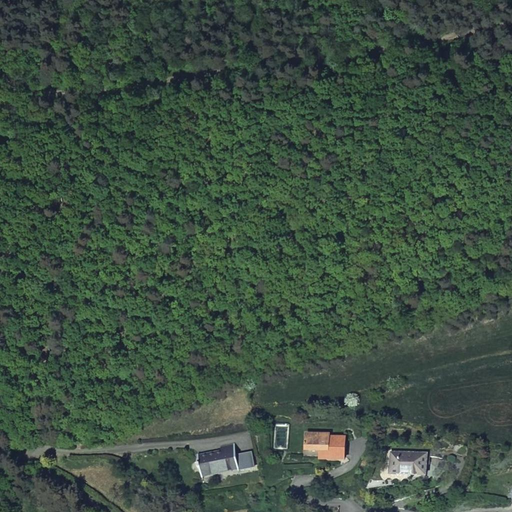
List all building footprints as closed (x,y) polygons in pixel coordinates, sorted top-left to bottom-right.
[(308,434),(307,450),(321,451),(329,451),(329,460),(345,460),(346,438),(330,438),(330,435),(308,434)] [(234,444),(220,446),(221,451),(198,456),(202,477),(238,469),(239,469),(237,457),(234,444)] [(329,460),(329,451),(321,451),(321,459),(329,460)] [(391,453),(390,474),(426,475),(427,454),(391,453)] [(249,454),(237,457),(239,469),(238,469),(238,471),(252,469),(249,454)]
